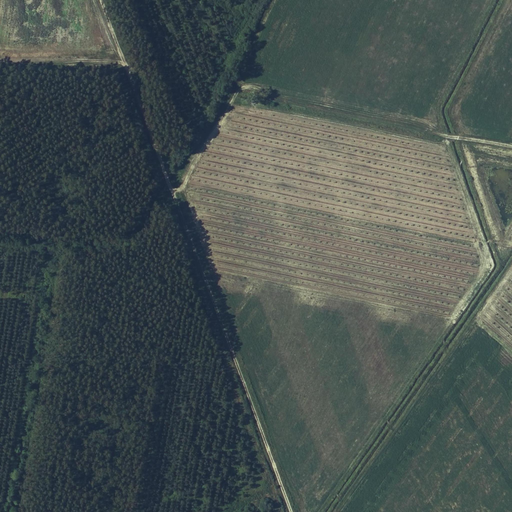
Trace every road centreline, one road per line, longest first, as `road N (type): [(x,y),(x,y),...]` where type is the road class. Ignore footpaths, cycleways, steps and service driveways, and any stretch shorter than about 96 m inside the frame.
road 1 (track): [(173,189),(224,100),(238,92),(511,144)]
road 2 (track): [(290,511),(173,189)]
road 3 (track): [(173,189),(101,0)]
